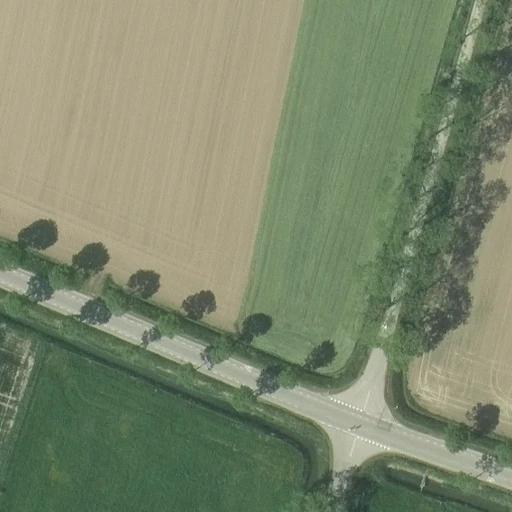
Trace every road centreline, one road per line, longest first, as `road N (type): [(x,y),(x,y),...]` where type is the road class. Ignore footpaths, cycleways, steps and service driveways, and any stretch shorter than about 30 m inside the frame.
road 1 (unclassified): [(355,428),(471,0)]
road 2 (tertiary): [(355,428),(225,389),(0,287)]
road 3 (tertiary): [(511,474),(355,428)]
